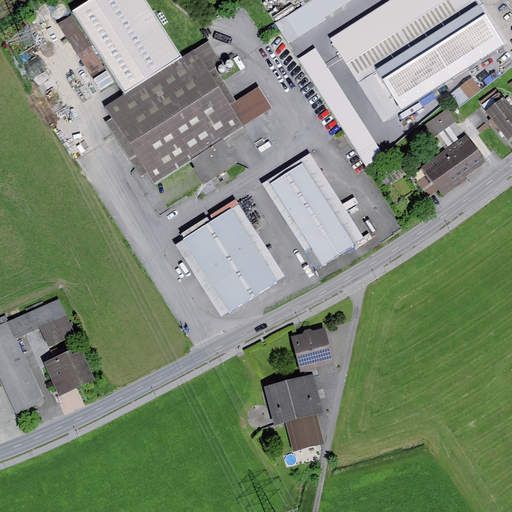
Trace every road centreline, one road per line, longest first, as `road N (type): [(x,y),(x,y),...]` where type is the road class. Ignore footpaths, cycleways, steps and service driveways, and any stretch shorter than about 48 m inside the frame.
road 1 (secondary): [(511,163),(317,295),(0,450)]
road 2 (unknown): [(376,0),(323,40),(381,138)]
